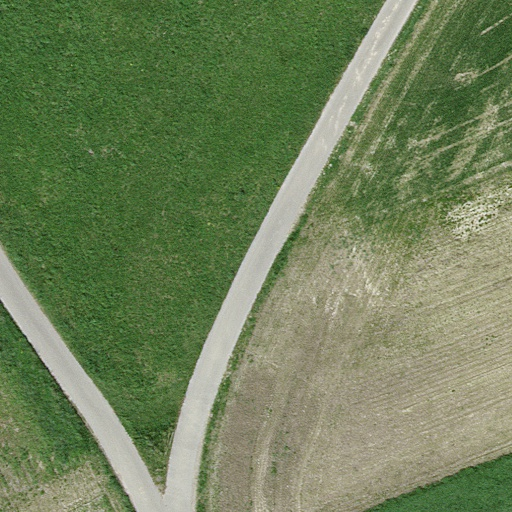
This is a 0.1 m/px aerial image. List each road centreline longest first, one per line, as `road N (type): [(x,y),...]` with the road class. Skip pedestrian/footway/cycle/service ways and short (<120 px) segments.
road 1 (track): [(176,511),(208,370),(240,296),(407,0)]
road 2 (track): [(151,511),(120,450),(0,273)]
